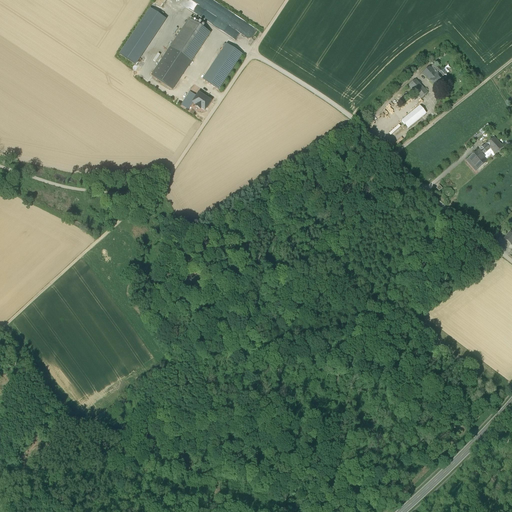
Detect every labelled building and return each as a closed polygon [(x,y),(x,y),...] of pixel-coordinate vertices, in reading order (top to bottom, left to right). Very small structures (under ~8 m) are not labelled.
[(170,0),(189,0),(207,10),(207,5),(209,6),(208,7),(210,8),(211,2),(208,2),(205,1),(205,0),(164,0),(169,2),(170,0)] [(119,55),(135,66),(166,20),(150,9),(119,55)] [(151,76),(172,91),(210,34),(189,20),(151,76)] [(226,44),(226,45),(224,47),(202,80),(218,91),(242,55),(226,44)] [(437,75),(440,72),(434,65),(430,68),(437,75)] [(429,82),(437,75),(430,68),(429,67),(422,74),(429,82)] [(437,75),(429,82),(435,88),(446,78),(441,72),(440,72),(437,75)] [(427,93),(416,80),(408,86),(420,99),(427,93)] [(195,97),(196,98),(192,104),(196,107),(195,108),(199,111),(200,110),(205,113),(212,102),(212,103),(213,102),(199,92),(198,93),(197,93),(195,97)] [(195,97),(190,93),(181,106),(188,110),(192,104),(196,98),(195,97)] [(402,105),(407,113),(419,106),(416,100),(413,102),(411,100),(402,105)] [(394,109),(391,111),(392,113),(400,107),(398,104),(393,107),(394,109)] [(402,121),(408,129),(426,114),(419,107),(402,121)] [(400,122),(389,130),(391,133),(396,129),(398,130),(403,126),(400,122)] [(488,125),(473,135),(476,139),(491,129),(488,125)] [(494,138),(485,145),(488,148),(492,153),(495,155),(503,148),(494,138)] [(488,148),(485,145),(478,152),(482,156),(484,154),(485,152),(486,150),(488,148)] [(482,156),(478,152),(467,161),(477,171),(487,162),(485,159),(482,156)] [(492,153),(485,159),(487,162),(495,155),(492,153)]
